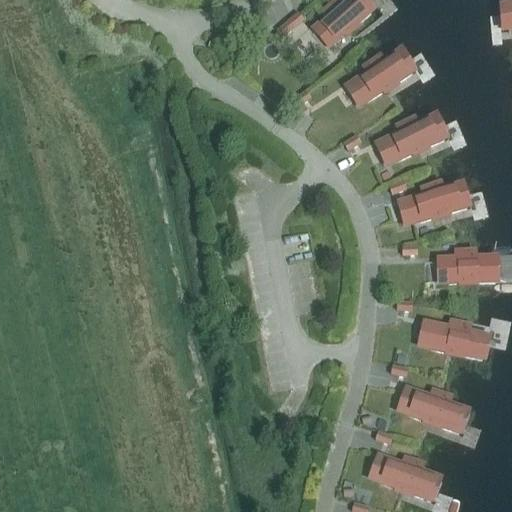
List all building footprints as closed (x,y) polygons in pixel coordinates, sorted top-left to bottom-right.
[(372,13),(360,0),(352,0),(343,8),(339,3),(322,17),(327,22),(315,32),(330,49),(344,37),(345,39),(360,27),(358,25),(372,13)] [(294,30),(289,25),(277,35),(282,40),(294,30)] [(399,56),(383,66),(380,62),(381,61),(380,60),(362,73),(363,74),(366,71),(369,76),(354,86),(366,105),(382,94),(383,95),(382,96),(383,97),(398,86),(397,86),(396,85),(412,74),(399,56)] [(293,104),(298,110),(310,101),(306,95),(293,104)] [(402,136),(385,144),(395,165),(412,156),(413,158),(412,158),(412,159),(429,151),(428,150),(427,151),(427,149),(444,141),(434,121),(417,129),(415,125),(416,124),(415,123),(395,132),(396,133),(400,132),(402,136)] [(343,148),(347,154),(360,145),(357,140),(343,148)] [(404,185),(389,191),(391,198),(406,192),(404,185)] [(461,190),(442,195),(441,190),(442,189),(442,188),(421,194),(421,195),(425,194),(426,199),(408,204),(414,226),(433,221),(433,222),(432,222),(432,223),(450,218),(450,217),(449,218),(448,216),(467,211),(461,190)] [(475,263),(475,257),(476,257),(476,256),(455,257),(455,258),(458,258),(459,263),(440,264),(441,286),(460,286),(460,287),(459,287),(459,288),(477,288),(477,286),(476,286),(476,285),(495,285),(494,262),(475,263)] [(397,306),(396,313),(412,314),(412,307),(397,306)] [(471,331),(449,326),(449,327),(453,328),(452,333),(433,329),(429,351),(447,355),(447,357),(446,356),(446,358),(464,362),(464,361),(463,360),(463,359),(482,363),(487,341),(468,337),(469,332),(470,332),(471,331)] [(408,372),(392,368),(390,378),(406,381),(408,372)] [(452,401),(431,395),(431,396),(435,397),(433,402),(416,396),(409,418),(427,424),(427,425),(425,425),(425,426),(443,431),(443,430),(442,430),(442,429),(461,435),(468,413),(449,407),(451,402),(452,403),(452,401)] [(390,450),(393,440),(378,435),(375,444),(390,450)] [(424,471),(403,463),(403,464),(406,466),(405,470),(387,464),(379,485),(397,492),(397,493),(396,493),(395,494),(413,500),(413,499),(412,499),(412,497),(430,504),(438,483),(420,476),(422,471),(423,472),(424,471)]
